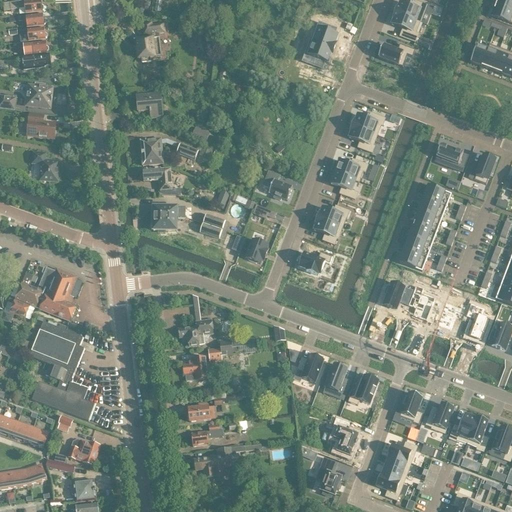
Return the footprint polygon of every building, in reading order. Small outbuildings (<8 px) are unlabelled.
[(398,7),(395,13),(420,23),(427,5),(414,0),(411,6),(400,2),(398,7)] [(511,0),(497,0),(496,5),(511,11),(511,0)] [(11,2),(10,2),(11,10),(25,8),(26,14),(44,12),(44,11),(45,10),(45,7),(43,6),(42,1),(23,3),(23,1),(20,1),(11,2)] [(511,11),(496,5),(492,16),(511,23),(511,11)] [(394,19),(392,24),(403,29),(400,37),(416,42),(419,34),(416,33),(420,23),(395,13),(393,19),(394,19)] [(27,21),(28,28),(45,26),(45,25),(47,24),(46,20),(44,19),(44,14),(19,17),(19,22),(27,21)] [(336,29),(319,23),(317,29),(318,29),(313,41),(310,40),(310,41),(334,50),(336,44),(339,36),(334,35),(336,29)] [(150,34),(151,38),(137,40),(139,60),(142,59),(143,64),(151,63),(151,58),(156,58),(156,57),(162,57),(159,33),(165,33),(164,24),(152,26),(152,24),(143,24),(145,35),(150,34)] [(22,43),(30,42),(47,40),(47,38),(48,37),(48,34),(46,34),(46,28),(20,31),(22,43)] [(206,32),(199,31),(197,48),(204,49),(206,32)] [(334,50),(310,41),(302,61),(321,68),(324,61),(329,63),(332,55),(334,50)] [(29,56),(34,55),(48,54),(48,52),(49,51),(49,48),(47,47),(46,42),(24,44),(25,56),(29,56)] [(383,45),(379,58),(403,67),(408,55),(413,57),(416,50),(400,44),(398,50),(383,45)] [(477,45),(471,63),(481,67),(482,67),(490,45),(490,44),(488,49),(477,45)] [(482,67),(492,70),(500,48),(490,45),(482,67)] [(240,60),(250,60),(249,47),(240,48),(240,60)] [(500,48),(492,70),(502,74),(510,52),(500,48)] [(511,52),(510,52),(502,74),(511,77),(511,52)] [(29,56),(23,57),(24,70),(45,68),(45,69),(51,69),(50,60),(51,60),(51,55),(35,57),(35,55),(34,55),(29,56)] [(222,66),(219,81),(225,82),(226,82),(228,81),(228,78),(227,77),(226,76),(228,68),(222,66)] [(29,87),(27,107),(48,109),(52,107),(54,89),(29,87)] [(0,95),(0,107),(14,110),(16,98),(0,95)] [(138,113),(144,112),(150,111),(151,118),(162,117),(160,96),(137,98),(138,113)] [(352,126),(377,135),(381,125),(383,126),(385,119),(372,114),(369,120),(358,115),(356,120),(355,120),(353,126),(352,126)] [(29,126),(28,137),(54,140),(56,125),(43,123),(44,117),(30,115),(29,126)] [(351,132),(349,138),(360,142),(358,148),(372,153),(375,147),(373,146),(377,135),(352,126),(352,127),(350,132),(351,132)] [(206,144),(210,133),(196,127),(192,138),(206,144)] [(163,136),(177,142),(179,138),(165,132),(163,136)] [(164,165),(162,144),(166,144),(179,148),(177,153),(194,160),(198,150),(180,144),(180,145),(166,140),(162,140),(162,139),(141,141),(143,167),(164,165)] [(441,145),(435,162),(463,172),(469,156),(463,153),(442,145),(441,145)] [(212,151),(203,147),(200,155),(209,158),(212,151)] [(34,154),(33,165),(42,165),(41,182),(59,183),(60,163),(46,162),(47,155),(34,154)] [(376,155),(374,160),(383,163),(385,158),(376,155)] [(474,164),(469,178),(486,185),(496,160),(484,156),(480,166),(474,164)] [(339,161),(335,173),(359,182),(363,172),(366,172),(368,165),(353,160),(350,166),(339,161)] [(374,165),(368,180),(374,182),(379,167),(374,165)] [(144,170),(145,182),(159,180),(161,191),(172,189),(170,168),(161,169),(161,168),(144,170)] [(269,171),(265,181),(273,184),(269,193),(275,195),(274,198),(281,201),(282,198),(288,201),(293,187),(278,181),(280,176),(269,171)] [(335,173),(331,184),(342,188),(340,194),(355,200),(358,193),(352,191),(356,181),(359,182),(335,173)] [(461,183),(449,179),(447,186),(458,191),(461,183)] [(429,186),(424,199),(447,208),(452,194),(429,186)] [(172,189),(161,191),(161,195),(176,195),(181,197),(181,188),(172,189)] [(222,190),(219,198),(227,201),(230,194),(222,190)] [(232,193),(229,200),(235,202),(237,196),(232,193)] [(424,199),(419,212),(442,220),(447,208),(424,199)] [(248,200),(245,206),(254,209),(257,203),(248,200)] [(153,211),(151,211),(151,219),(177,219),(177,206),(166,206),(166,204),(158,204),(158,206),(153,206),(153,211)] [(256,205),(253,214),(266,219),(270,210),(256,205)] [(317,218),(317,219),(342,228),(346,218),(347,218),(349,211),(336,206),(334,212),(322,208),(320,213),(318,219),(317,218)] [(419,212),(414,224),(437,233),(442,220),(419,212)] [(223,230),(225,222),(206,216),(203,224),(223,230)] [(177,219),(151,219),(151,226),(153,226),(153,231),(158,231),(158,233),(166,233),(166,231),(177,231),(177,219)] [(316,225),(314,230),(325,235),(323,241),(335,245),(337,239),(338,240),(342,228),(317,219),(315,225),(316,225)] [(223,230),(203,224),(200,233),(219,239),(223,230)] [(414,224),(409,237),(432,246),(437,233),(414,224)] [(409,237),(405,250),(427,258),(432,246),(409,237)] [(253,240),(246,259),(249,260),(249,262),(256,265),(257,263),(260,265),(262,261),(264,262),(269,251),(266,250),(268,246),(253,240)] [(405,250),(400,263),(422,272),(427,258),(405,250)] [(305,253),(300,267),(307,269),(306,271),(318,276),(319,274),(320,274),(325,262),(330,264),(332,257),(321,253),(318,259),(305,253)] [(31,305),(70,321),(76,306),(69,303),(71,298),(67,297),(68,294),(76,298),(82,282),(58,272),(47,268),(44,267),(42,272),(45,273),(38,290),(27,286),(29,281),(36,283),(38,277),(26,272),(16,299),(31,305)] [(511,275),(506,273),(501,286),(511,290),(511,275)] [(392,282),(384,304),(386,305),(394,309),(395,308),(397,309),(401,300),(408,303),(413,291),(406,288),(406,287),(392,282)] [(419,286),(411,306),(419,309),(416,316),(430,322),(438,299),(425,294),(427,289),(419,286)] [(511,290),(501,286),(496,299),(511,305),(511,290)] [(31,305),(16,299),(14,304),(11,312),(30,320),(35,308),(30,307),(31,305)] [(461,303),(459,307),(446,302),(437,325),(451,331),(456,318),(462,320),(468,305),(461,303)] [(471,303),(466,316),(473,319),(467,336),(468,336),(468,338),(474,340),(475,339),(481,341),(490,318),(482,316),(485,309),(471,303)] [(5,312),(2,320),(9,323),(12,315),(5,312)] [(36,341),(30,356),(50,365),(74,374),(80,359),(84,349),(79,347),(83,338),(81,337),(83,332),(68,326),(67,331),(45,323),(46,318),(38,315),(31,334),(32,335),(31,338),(36,341)] [(211,320),(196,322),(196,327),(178,329),(180,339),(188,337),(189,347),(200,346),(200,345),(204,345),(203,335),(213,334),(211,320)] [(511,325),(501,321),(492,345),(506,351),(511,337),(511,325)] [(284,330),(274,326),(276,342),(286,341),(284,330)] [(30,342),(23,339),(19,350),(26,353),(30,342)] [(221,355),(233,354),(232,348),(232,342),(231,341),(219,342),(220,349),(221,355)] [(0,355),(1,354),(14,359),(17,351),(1,345),(0,348),(0,355)] [(255,346),(238,348),(238,351),(244,351),(244,354),(256,353),(255,346)] [(220,349),(208,351),(210,361),(216,360),(215,357),(221,356),(220,349)] [(299,353),(290,350),(291,362),(295,363),(299,353)] [(315,357),(310,355),(308,361),(302,359),(298,371),(303,373),(301,378),(315,383),(324,360),(322,360),(323,358),(316,355),(315,357)] [(185,365),(183,366),(184,375),(186,374),(187,382),(208,379),(205,357),(192,359),(192,360),(193,361),(189,361),(189,365),(185,365)] [(50,365),(46,375),(61,381),(70,384),(70,383),(72,383),(73,380),(72,378),(74,374),(50,365)] [(334,365),(325,387),(336,391),(334,397),(344,400),(349,385),(343,383),(348,370),(345,369),(345,368),(337,365),(337,366),(334,365)] [(20,372),(14,370),(10,381),(15,383),(20,372)] [(357,380),(348,402),(358,406),(360,401),(370,405),(379,381),(375,380),(376,378),(369,375),(368,377),(365,376),(362,382),(357,380)] [(85,389),(70,383),(70,384),(61,381),(58,389),(39,382),(32,400),(89,421),(94,408),(80,402),(85,389)] [(33,390),(20,386),(18,394),(30,398),(33,390)] [(404,404),(400,417),(413,422),(413,423),(419,425),(424,414),(418,411),(423,398),(409,392),(407,396),(405,395),(402,403),(404,404)] [(433,408),(426,425),(432,427),(432,429),(445,434),(454,410),(441,405),(439,410),(433,408)] [(213,406),(189,410),(189,415),(188,415),(189,421),(190,420),(190,422),(210,420),(209,413),(214,412),(213,406)] [(454,425),(449,439),(456,442),(457,439),(467,443),(477,418),(476,418),(465,414),(460,428),(454,425)] [(73,421),(62,416),(59,424),(70,429),(73,421)] [(0,433),(13,438),(18,424),(2,418),(0,424),(0,433)] [(336,418),(333,426),(338,428),(334,438),(341,441),(337,452),(350,457),(354,445),(355,446),(357,440),(358,435),(348,431),(350,423),(336,418)] [(477,418),(467,443),(478,447),(477,449),(484,452),(489,439),(483,436),(488,422),(477,418)] [(239,422),(229,423),(230,431),(240,429),(239,422)] [(13,438),(28,443),(33,429),(18,424),(13,438)] [(208,439),(223,437),(222,431),(220,431),(219,425),(208,426),(209,432),(192,434),(193,440),(191,441),(192,445),(193,445),(193,447),(209,445),(208,439)] [(511,431),(501,427),(492,449),(506,454),(504,459),(510,462),(511,457),(511,447),(509,446),(511,439),(511,431)] [(49,435),(33,429),(28,443),(44,449),(49,435)] [(299,437),(300,445),(305,447),(308,440),(299,437)] [(82,441),(78,440),(74,442),(69,457),(76,460),(76,459),(83,461),(83,462),(93,465),(100,445),(90,442),(89,443),(82,441)] [(393,445),(389,456),(411,464),(417,447),(406,443),(403,449),(393,445)] [(195,460),(195,463),(194,463),(195,468),(196,468),(196,471),(204,470),(205,477),(218,476),(218,477),(222,477),(222,475),(225,475),(224,467),(233,466),(240,465),(239,455),(236,456),(236,453),(246,452),(245,447),(219,450),(220,457),(195,460)] [(389,456),(385,466),(407,474),(411,464),(389,456)] [(324,459),(316,479),(324,482),(320,491),(323,492),(322,495),(331,498),(332,495),(335,497),(338,490),(339,490),(341,485),(340,484),(342,478),(333,474),(334,471),(335,472),(338,464),(324,459)] [(75,465),(47,460),(46,467),(73,473),(75,465)] [(472,461),(469,469),(478,473),(481,464),(472,461)] [(381,475),(381,476),(404,484),(407,474),(385,466),(382,476),(381,475)] [(27,472),(30,486),(47,480),(43,467),(27,472)] [(30,486),(27,472),(11,475),(13,489),(30,486)] [(0,490),(13,489),(11,475),(0,476),(0,490)] [(381,476),(377,487),(388,491),(386,497),(397,501),(404,484),(381,476)] [(74,483),(75,491),(72,491),(73,496),(75,495),(76,503),(97,501),(94,481),(74,483)] [(458,494),(453,506),(459,508),(457,511),(470,511),(475,500),(458,494)] [(475,500),(470,511),(481,511),(485,504),(475,500)]
